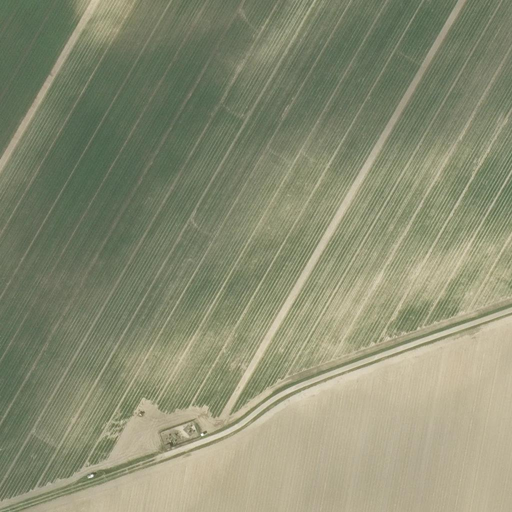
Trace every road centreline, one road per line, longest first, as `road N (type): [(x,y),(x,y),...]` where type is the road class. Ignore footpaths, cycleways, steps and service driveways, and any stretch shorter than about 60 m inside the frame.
road 1 (unclassified): [(209,440),(282,394),(511,310)]
road 2 (track): [(209,440),(13,511)]
